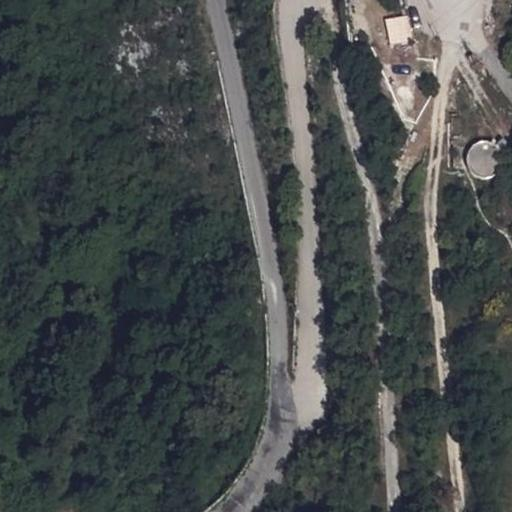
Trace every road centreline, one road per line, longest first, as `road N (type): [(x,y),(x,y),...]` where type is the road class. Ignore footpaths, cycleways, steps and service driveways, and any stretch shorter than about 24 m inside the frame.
road 1 (track): [(474,35),(454,43),(430,215),(457,511)]
road 2 (unclassified): [(282,410),(301,403),(314,385),(315,296),(286,32),(291,0)]
road 3 (tertiary): [(282,410),(257,197),(214,0)]
